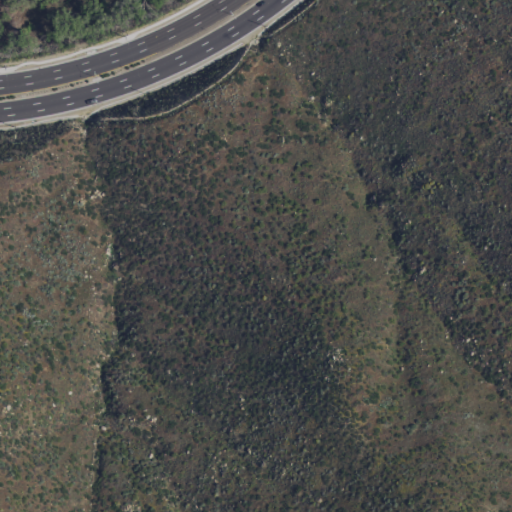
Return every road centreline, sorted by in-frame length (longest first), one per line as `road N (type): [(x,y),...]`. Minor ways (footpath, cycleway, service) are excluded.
road 1 (primary): [(0,107),(154,67),(235,27),(269,0)]
road 2 (primary): [(235,0),(104,65),(0,87)]
